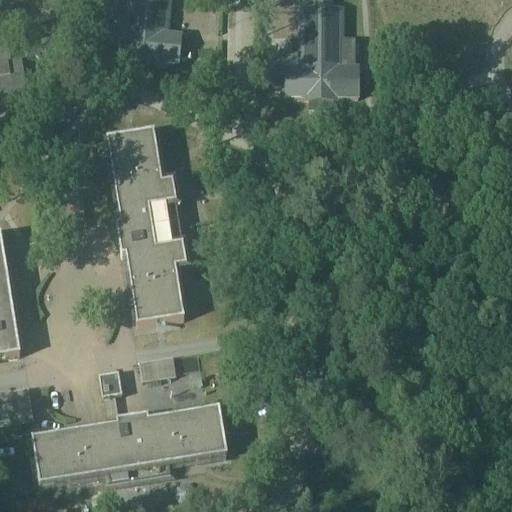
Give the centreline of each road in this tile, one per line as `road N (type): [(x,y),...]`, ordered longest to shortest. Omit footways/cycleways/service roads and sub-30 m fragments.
road 1 (unclassified): [(295,440),(275,156)]
road 2 (residential): [(239,138),(0,21)]
road 3 (unclassified): [(295,440),(511,426)]
road 4 (residential): [(353,199),(511,184)]
road 5 (residential): [(511,164),(495,133),(495,44),(511,23)]
road 6 (residential): [(239,138),(241,0)]
road 7 (unclassified): [(378,360),(370,342),(388,287),(422,238)]
road 8 (unclassified): [(378,360),(511,371)]
